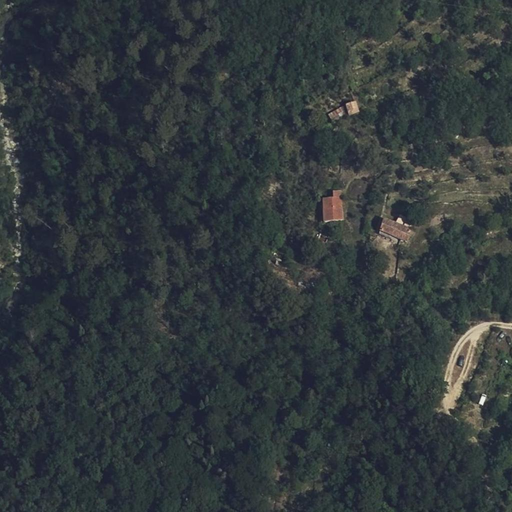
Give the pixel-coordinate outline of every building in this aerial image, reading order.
[(361,113),(360,112),(357,104),(349,107),(353,117),(361,113)] [(329,114),(331,120),(344,114),(341,108),(329,114)] [(327,202),(327,205),(327,212),(336,211),(344,211),(343,201),(340,201),(327,202)] [(324,220),(324,225),(336,224),(336,211),(327,212),(327,219),(324,220)] [(344,211),(336,211),(336,224),(344,224),(344,211)] [(384,234),(396,238),(401,226),(398,225),(387,222),(384,234)] [(409,229),(401,226),(396,238),(405,241),(409,229)] [(410,243),(414,233),(409,229),(405,241),(410,243)] [(278,253),(274,261),(281,263),(290,266),(291,264),(292,259),(283,255),(278,253)]
